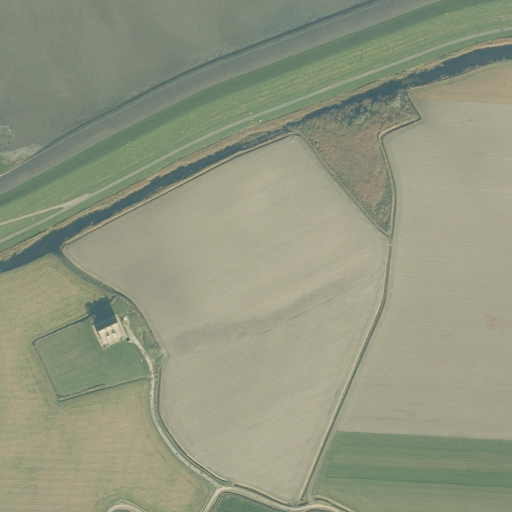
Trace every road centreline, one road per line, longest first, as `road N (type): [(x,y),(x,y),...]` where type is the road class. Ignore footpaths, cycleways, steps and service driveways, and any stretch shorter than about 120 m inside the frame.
road 1 (track): [(0,193),(198,91),(435,0)]
road 2 (unclassified): [(221,488),(187,464),(156,422),(150,363),(124,319)]
road 3 (unclassified): [(339,511),(319,504),(283,507),(221,488)]
